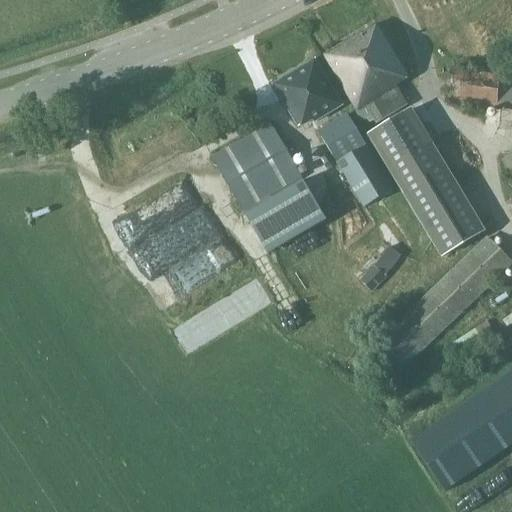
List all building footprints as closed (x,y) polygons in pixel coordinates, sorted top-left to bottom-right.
[(397,86),(408,79),(377,25),(325,55),(363,120),(368,119),(369,122),(374,119),(377,123),(408,105),(397,86)] [(312,123),(342,106),(315,61),(275,85),(299,126),(310,120),(312,123)] [(511,78),(499,77),(452,72),(449,104),(496,109),(511,110),(511,78)] [(442,257),(483,232),(410,110),(369,135),(442,257)] [(363,209),(392,192),(348,117),(319,134),(363,209)] [(283,136),(277,139),(269,124),(211,158),(267,254),(325,221),(286,154),(292,151),(283,136)] [(467,158),(454,127),(433,135),(446,166),(467,158)] [(511,179),(511,154),(501,160),(511,179)] [(417,354),(511,264),(487,238),(392,329),(366,355),(389,381),(417,354)] [(386,275),(400,257),(388,247),(373,267),(359,281),(371,293),(387,277),(386,275)] [(511,372),(410,443),(444,492),(511,445),(511,372)]
